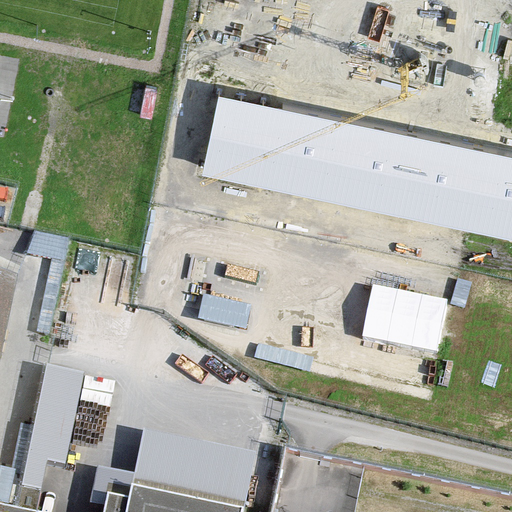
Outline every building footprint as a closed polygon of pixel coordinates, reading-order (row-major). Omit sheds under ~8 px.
[(511,158),(219,97),(203,175),(511,239),(511,158)] [(364,340),(441,352),(450,293),(373,282),(364,340)] [(0,511),(211,511),(134,496),(132,505),(111,501),(108,511),(0,511),(0,343),(11,290),(0,287),(0,511)] [(204,293),(201,318),(249,323),(252,298),(204,293)] [(132,489),(134,467),(97,462),(91,511),(103,511),(107,486),(132,489)]
